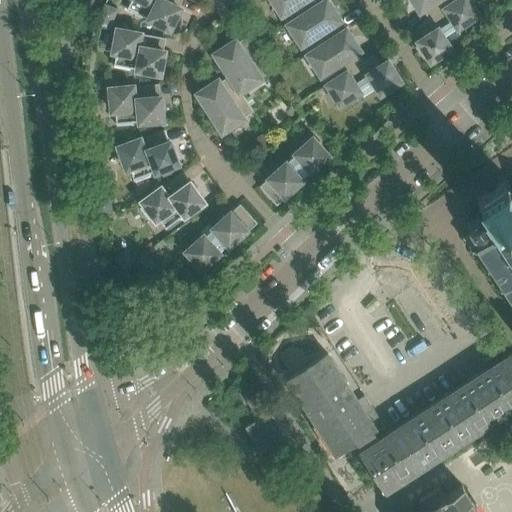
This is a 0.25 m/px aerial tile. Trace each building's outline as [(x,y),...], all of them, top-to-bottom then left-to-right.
[(130,0),(127,7),(126,10),(141,17),(142,15),(169,28),(179,7),(182,0),(130,0)] [(272,0),(288,24),(324,1),(324,0),(323,0),(272,0)] [(288,24),(307,54),(344,31),(343,30),(337,21),(340,19),(326,0),(323,0),(324,0),(324,1),(288,24)] [(457,0),(412,0),(420,11),(422,9),(428,18),(428,19),(457,0)] [(457,0),(428,19),(428,18),(417,25),(424,36),(417,40),(430,60),(450,47),(447,42),(461,33),(457,27),(477,15),(467,0),(457,0)] [(105,4),(105,3),(105,4),(104,3),(103,5),(104,6),(99,18),(98,18),(98,20),(96,25),(110,28),(118,9),(105,4)] [(117,28),(117,29),(113,51),(115,52),(113,64),(114,64),(113,67),(129,70),(130,67),(159,73),(164,50),(163,50),(165,37),(117,28)] [(263,40),(256,29),(247,35),(254,46),(263,40)] [(307,54),(327,84),(327,85),(363,61),(357,51),(359,50),(345,29),(343,30),(344,31),(307,54)] [(240,91),(271,71),(268,67),(254,46),(247,35),(236,42),(235,39),(214,53),(229,75),(240,91)] [(363,61),(327,85),(339,104),(359,91),(363,97),(377,88),(380,92),(400,80),(387,60),(380,64),(374,53),(363,61)] [(280,72),(273,63),(268,67),(271,71),(274,76),(280,72)] [(222,131),(253,111),(240,91),(229,75),(219,81),(218,79),(197,93),(222,131)] [(80,77),(76,77),(77,91),(82,91),(91,90),(90,76),(80,77)] [(109,87),(109,88),(111,111),(114,110),(115,123),(116,123),(116,126),(133,124),(132,122),(162,119),(160,96),(158,83),(109,87)] [(301,101),(296,94),(288,99),(293,106),(301,101)] [(118,146),(118,147),(126,168),(129,167),(133,179),(134,179),(134,181),(150,176),(149,173),(177,162),(169,141),(168,141),(164,129),(118,146)] [(272,141),(265,132),(254,139),(261,149),(272,141)] [(328,155),(312,137),(295,153),(286,162),(285,161),(268,177),(259,186),(276,205),(287,195),(285,193),(328,155)] [(89,142),(84,143),(87,156),(91,155),(101,154),(98,140),(89,142)] [(142,201),(155,220),(158,218),(165,228),(166,228),(167,230),(181,220),(179,218),(203,201),(189,182),(181,172),(142,201)] [(467,233),(461,237),(462,239),(465,237),(472,249),(471,250),(472,251),(472,252),(475,251),(486,269),(485,269),(486,271),(487,271),(498,287),(497,288),(499,290),(503,288),(511,302),(511,305),(510,307),(511,310),(511,309),(511,191),(508,184),(510,183),(507,178),(505,179),(504,178),(499,181),(500,182),(498,183),(483,193),(481,194),(480,193),(476,196),(477,198),(475,199),(478,203),(480,202),(489,216),(483,220),(478,217),(478,215),(476,215),(475,218),(470,221),(467,220),(466,223),(468,224),(469,231),(467,233)] [(99,199),(99,200),(95,200),(97,214),(102,213),(111,211),(109,198),(99,199)] [(257,222),(240,203),(230,212),(230,211),(213,227),(209,223),(200,231),(203,235),(186,251),(201,269),(219,253),(218,252),(228,244),(244,230),(246,233),(257,222)] [(134,260),(126,249),(119,255),(115,257),(123,269),(127,266),(134,260)] [(180,285),(177,288),(186,298),(197,289),(193,285),(187,279),(180,285)] [(352,442),(384,491),(511,407),(511,352),(498,361),(494,355),(495,354),(494,353),(492,355),(493,356),(485,360),(485,359),(482,361),(483,362),(484,361),(488,368),(381,437),(374,427),(352,442)] [(335,453),(352,442),(374,427),(375,427),(374,426),(381,421),(373,408),(366,413),(327,353),(287,379),(335,453)] [(252,389),(243,395),(252,410),(261,404),(252,389)] [(260,452),(286,437),(270,411),(245,427),(260,452)] [(478,511),(461,484),(459,486),(453,477),(419,499),(425,508),(418,511),(478,511)]
